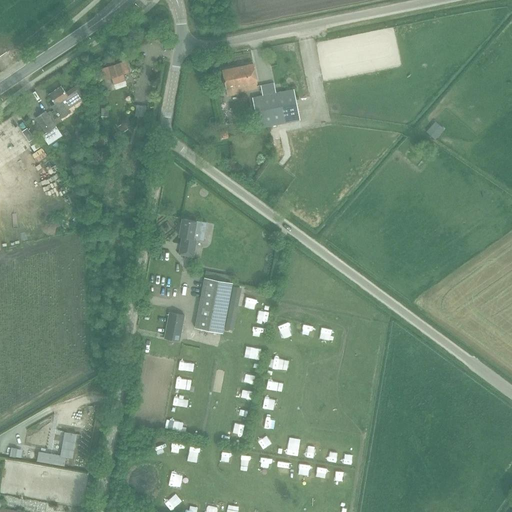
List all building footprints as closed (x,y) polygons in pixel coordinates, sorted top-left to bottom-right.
[(126,61),(108,67),(101,69),(105,80),(112,78),(114,84),(126,80),(123,74),(130,72),(126,61)] [(257,83),(257,82),(253,63),(222,70),(226,90),(237,87),(238,92),(257,88),(256,83),(257,83)] [(52,105),(59,115),(61,119),(70,113),(68,110),(82,100),(79,96),(84,93),(77,84),(66,93),(61,86),(49,94),(55,103),(52,105)] [(259,128),(272,125),(300,119),(293,89),(252,97),(259,128)] [(127,106),(128,115),(137,114),(136,106),(127,106)] [(90,108),(90,117),(99,117),(99,108),(90,108)] [(46,133),(53,128),(56,126),(46,111),(36,118),(46,133)] [(446,131),(445,130),(437,123),(428,133),(437,141),(446,131)] [(48,144),(62,135),(56,126),(53,128),(46,133),(42,135),(48,144)] [(422,153),(421,152),(413,145),(404,155),(413,163),(422,153)] [(45,191),(55,184),(49,175),(39,183),(45,191)] [(205,223),(197,221),(182,219),(179,236),(182,236),(179,254),(193,257),(197,238),(202,239),(203,238),(206,224),(205,223)] [(222,334),(232,284),(205,279),(195,328),(222,334)] [(246,310),(249,299),(238,297),(234,311),(244,313),(243,320),(254,323),(257,312),(246,310)] [(187,316),(173,314),(169,337),(182,340),(187,316)] [(242,324),(240,332),(254,337),(256,329),(242,324)] [(271,340),(283,340),(283,329),(271,329),(271,340)] [(285,347),(297,349),(301,333),(289,331),(285,347)] [(313,351),(324,351),(325,337),(313,336),(313,351)] [(248,360),(250,348),(235,347),(234,358),(248,360)] [(185,366),(185,355),(173,355),(173,366),(185,366)] [(260,372),(271,373),(271,361),(261,361),(260,372)] [(231,370),(230,380),(244,382),(245,372),(231,370)] [(260,379),(258,388),(269,390),(271,381),(260,379)] [(240,400),(242,390),(233,387),(230,397),(240,400)] [(162,407),(183,408),(184,400),(174,400),(175,397),(163,396),(162,407)] [(264,409),(265,399),(254,398),(253,408),(264,409)] [(258,429),(261,418),(251,415),(248,426),(258,429)] [(174,430),(175,419),(157,417),(156,429),(174,430)] [(39,451),(37,460),(64,465),(66,456),(72,458),(77,434),(66,432),(62,455),(39,451)] [(225,441),(233,444),(236,438),(228,434),(225,441)] [(247,441),(251,450),(261,444),(256,436),(247,441)] [(279,437),(277,453),(287,454),(289,438),(279,437)] [(186,459),(189,448),(179,445),(176,457),(186,459)] [(152,447),(151,454),(160,456),(161,449),(152,447)] [(308,458),(308,447),(298,447),(297,457),(308,458)] [(335,463),(344,464),(345,449),(336,448),(335,463)] [(215,470),(225,470),(225,454),(215,454),(215,470)] [(231,456),(231,467),(240,467),(241,457),(231,456)] [(249,458),(249,469),(260,469),(261,459),(249,458)] [(65,504),(70,471),(0,460),(0,484),(19,488),(21,479),(37,481),(36,493),(50,495),(49,501),(65,504)] [(271,473),(281,473),(281,463),(272,462),(271,473)] [(290,480),(301,481),(302,466),(291,465),(290,480)] [(330,477),(344,480),(345,474),(331,471),(330,477)] [(151,498),(152,506),(162,505),(162,497),(151,498)] [(16,501),(16,509),(24,509),(25,501),(16,501)]
